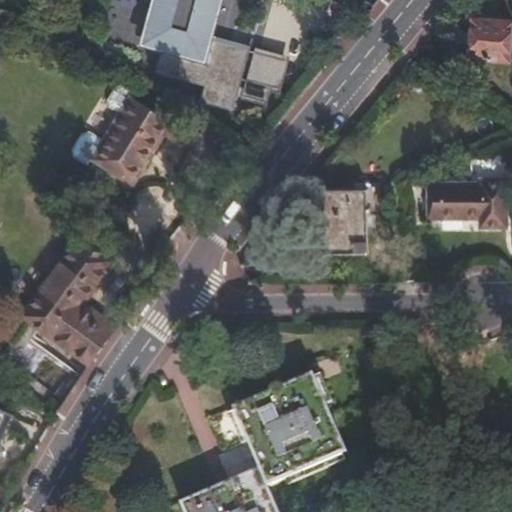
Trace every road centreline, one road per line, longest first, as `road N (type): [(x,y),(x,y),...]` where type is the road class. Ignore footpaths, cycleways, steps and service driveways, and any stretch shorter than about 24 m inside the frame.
road 1 (residential): [(167,296),(413,0)]
road 2 (residential): [(511,295),(167,296)]
road 3 (residential): [(36,511),(93,399),(167,296)]
